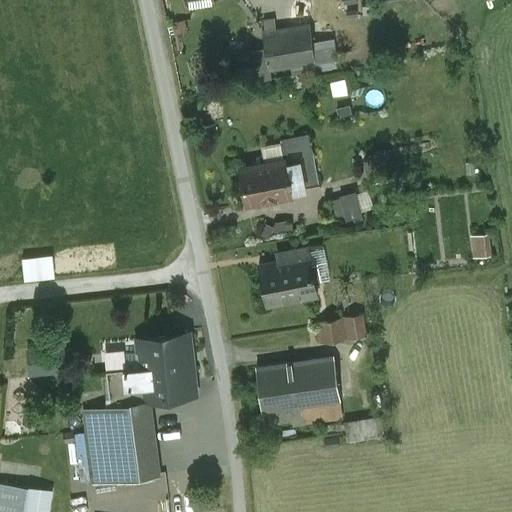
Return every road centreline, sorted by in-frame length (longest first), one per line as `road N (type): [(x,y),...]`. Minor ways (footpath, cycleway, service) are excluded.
road 1 (residential): [(147,0),(228,408),(239,511)]
road 2 (track): [(203,274),(0,296)]
